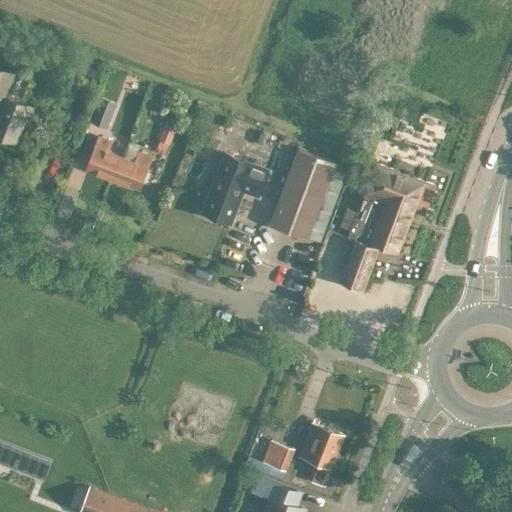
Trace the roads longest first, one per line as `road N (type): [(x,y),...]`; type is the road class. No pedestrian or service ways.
road 1 (unclassified): [(400,358),(0,213)]
road 2 (secondary): [(507,164),(485,215),(470,316)]
road 3 (secondary): [(506,314),(507,164)]
